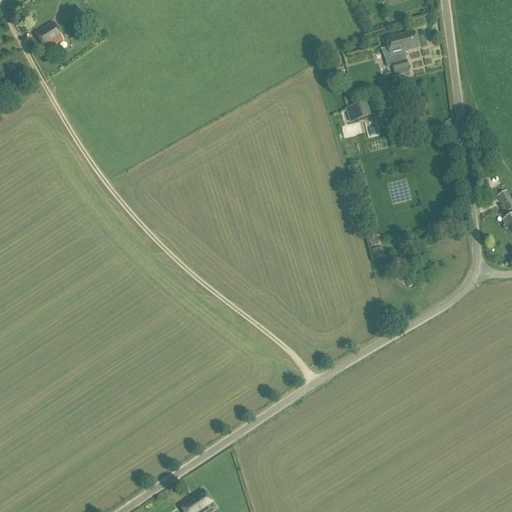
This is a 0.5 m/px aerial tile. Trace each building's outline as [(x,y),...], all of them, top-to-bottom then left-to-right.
[(35,33),(46,51),(64,40),(54,23),(35,33)] [(418,49),(414,33),(399,37),(399,35),(385,39),(387,49),(382,50),(387,67),(392,65),(401,63),(399,56),(404,55),(404,53),(418,49)] [(401,63),(392,65),(394,73),(403,70),(405,75),(409,74),(404,55),(399,56),(401,63)] [(384,103),(387,112),(396,109),(394,100),(384,103)] [(368,116),(363,103),(349,109),(353,121),(368,116)] [(375,104),(371,105),(375,119),(367,122),(370,135),(383,131),(375,104)] [(498,198),(507,212),(505,213),(507,216),(503,219),(504,221),(503,222),(511,235),(511,201),(506,193),(498,198)] [(385,258),(381,248),(372,251),(376,261),(385,258)] [(403,273),(407,271),(399,254),(389,258),(390,262),(388,263),(392,273),(401,269),(403,273)] [(408,288),(415,285),(410,274),(403,277),(408,288)] [(202,491),(179,506),(183,511),(207,511),(214,508),(202,491)]
